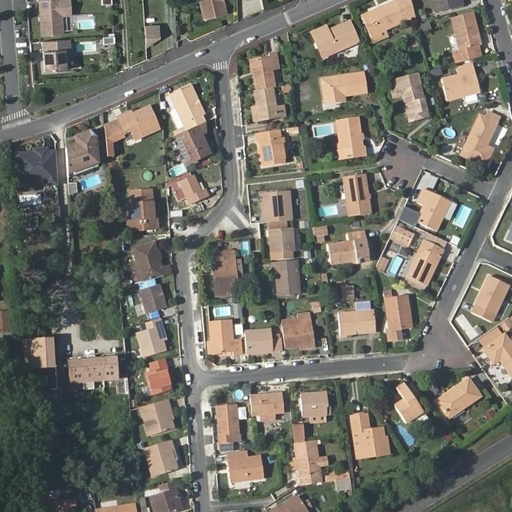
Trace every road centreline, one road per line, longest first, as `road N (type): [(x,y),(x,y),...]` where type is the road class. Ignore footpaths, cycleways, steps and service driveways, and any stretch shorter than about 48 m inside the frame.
road 1 (residential): [(473,247),(421,360),(195,379)]
road 2 (residential): [(195,379),(181,256),(231,196),(219,49)]
road 3 (residential): [(219,49),(15,132)]
road 4 (residential): [(195,379),(210,511)]
road 5 (residential): [(15,132),(4,0)]
road 6 (unclassified): [(511,444),(407,511)]
